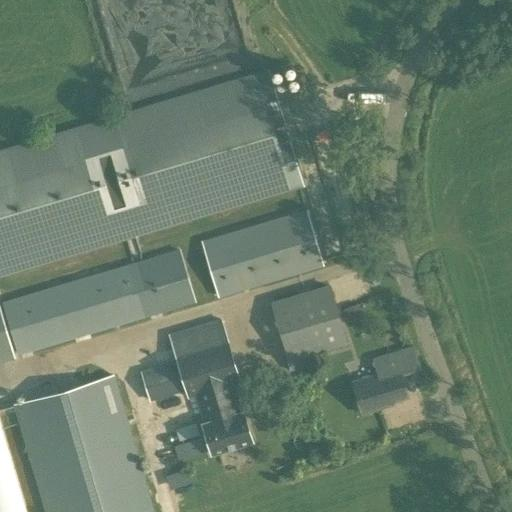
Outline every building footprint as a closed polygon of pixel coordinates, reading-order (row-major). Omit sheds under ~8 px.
[(264,71),(0,149),(0,276),(298,187),(264,71)] [(218,297),(323,266),(306,210),(201,243),(218,297)] [(17,356),(195,303),(179,250),(1,303),(17,356)] [(287,362),(348,344),(330,284),(270,302),(287,362)] [(150,401),(185,390),(188,398),(195,396),(203,422),(202,423),(211,454),(252,441),(243,409),(239,410),(233,385),(239,383),(220,319),(170,335),(177,360),(141,371),(150,401)] [(408,399),(399,372),(419,365),(414,348),(374,360),(379,374),(353,383),(363,416),(380,411),(379,408),(408,399)] [(154,511),(114,374),(13,403),(45,511),(154,511)] [(26,511),(0,423),(0,511),(26,511)] [(207,452),(180,458),(183,469),(167,472),(170,486),(196,480),(192,463),(209,459),(207,452)]
